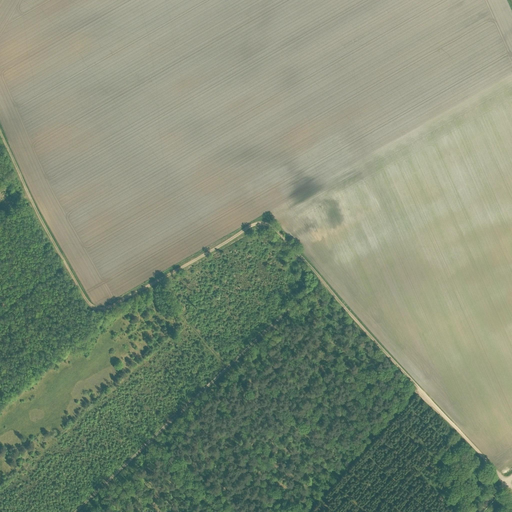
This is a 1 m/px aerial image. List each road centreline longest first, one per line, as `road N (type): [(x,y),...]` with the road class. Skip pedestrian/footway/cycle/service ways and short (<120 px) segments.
road 1 (track): [(416,386),(264,222),(112,305),(88,304),(0,133)]
road 2 (track): [(72,511),(318,278)]
road 3 (track): [(505,482),(416,386)]
